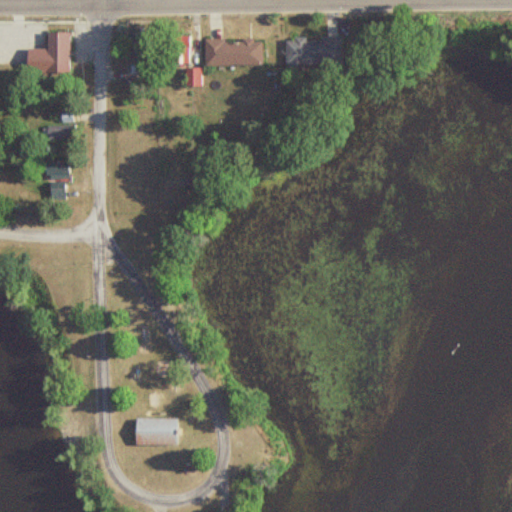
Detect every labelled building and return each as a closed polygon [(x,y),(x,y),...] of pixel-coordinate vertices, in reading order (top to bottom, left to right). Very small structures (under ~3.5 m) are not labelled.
[(67,32),(45,32),(45,50),(39,50),(39,72),(67,72),(67,32)] [(145,33),(128,33),(128,66),(145,66),(145,33)] [(187,36),(172,35),(172,64),(186,64),(187,36)] [(259,65),(259,39),(202,39),(202,65),(259,65)] [(331,39),(283,39),(283,64),(331,64),(331,39)] [(184,85),(198,85),(198,68),(184,68),(184,85)] [(45,178),(61,176),(60,169),(44,170),(45,178)] [(176,419),(133,419),(133,445),(176,445),(176,419)]
